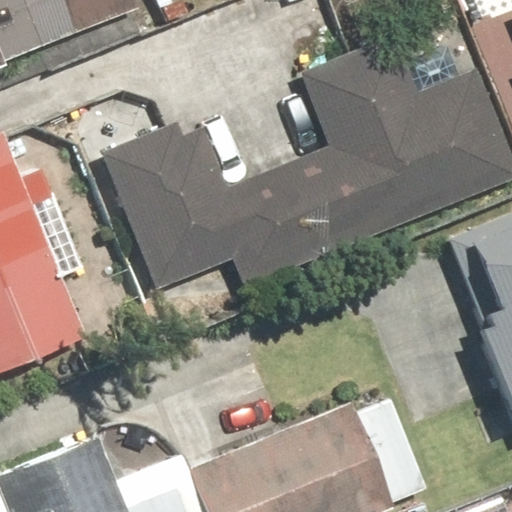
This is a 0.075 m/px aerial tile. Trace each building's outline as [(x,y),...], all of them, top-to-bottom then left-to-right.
[(0,0),(0,62),(140,7),(137,0),(0,0)] [(177,120),(106,149),(161,283),(231,254),(244,285),(511,174),(511,157),(473,63),(415,87),(395,39),(308,75),(335,139),(229,183),(205,123),(182,132),(177,120)] [(0,363),(85,329),(0,125),(0,363)] [(511,213),(450,234),(511,418),(511,213)] [(391,395),(359,408),(354,396),(193,462),(213,511),(381,511),(399,505),(395,496),(427,483),(391,395)] [(208,511),(182,449),(119,476),(100,430),(0,471),(0,475),(15,511),(208,511)]
